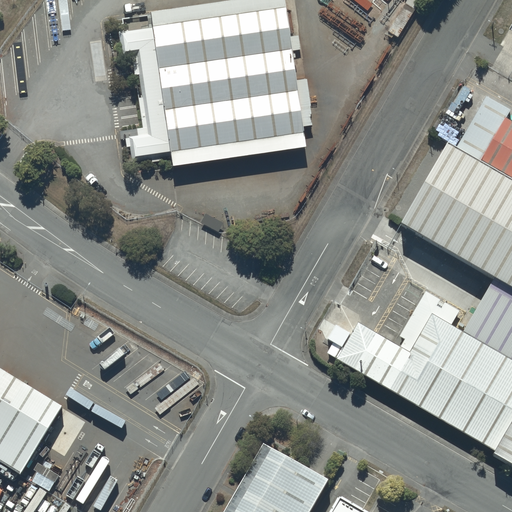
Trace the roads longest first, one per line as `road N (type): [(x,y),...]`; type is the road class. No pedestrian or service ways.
road 1 (unclassified): [(260,367),(475,0)]
road 2 (unclassified): [(260,367),(0,202)]
road 3 (unclassified): [(507,511),(260,367)]
road 4 (unclassified): [(260,367),(177,511)]
